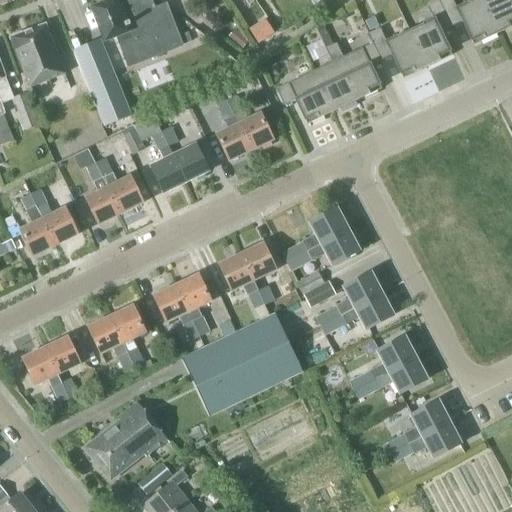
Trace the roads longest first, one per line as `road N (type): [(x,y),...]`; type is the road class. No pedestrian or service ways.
road 1 (residential): [(0,324),(353,157)]
road 2 (residential): [(353,157),(458,368),(487,380),(511,368)]
road 3 (residential): [(353,157),(511,84)]
road 4 (residential): [(84,511),(0,403)]
